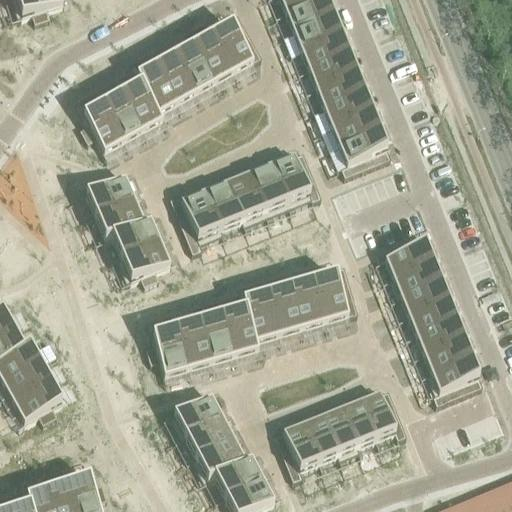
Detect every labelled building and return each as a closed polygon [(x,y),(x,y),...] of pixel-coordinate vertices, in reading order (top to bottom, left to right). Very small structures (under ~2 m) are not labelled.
[(23,0),(13,3),(9,5),(16,29),(31,24),(34,33),(49,28),(46,19),(61,14),(57,0),(23,0)] [(289,0),(285,0),(279,3),(282,10),(292,6),(289,0)] [(282,10),(281,11),(289,29),(327,14),(321,0),(307,0),(301,3),(292,6),(282,10)] [(278,3),(270,6),(273,14),(281,11),(282,10),(279,3),(278,3)] [(327,14),(289,29),(297,48),(334,33),(327,14)] [(236,24),(228,28),(231,34),(233,37),(241,33),(236,24)] [(241,33),(233,37),(238,46),(246,41),(241,33)] [(334,33),(297,48),(304,67),(342,52),(334,33)] [(231,34),(212,45),(233,83),(252,72),(247,63),(242,55),(238,46),(233,37),(231,34)] [(246,41),(238,46),(242,55),(251,50),(246,41)] [(194,55),(193,56),(214,93),(233,83),(212,45),(194,55)] [(251,50),(242,55),(247,63),(256,59),(251,50)] [(191,51),(171,62),(173,67),(174,66),(195,104),(214,93),(193,56),(194,55),(191,51)] [(342,52),(304,67),(312,86),(350,71),(342,52)] [(256,59),(247,63),(252,72),(260,68),(261,67),(256,59)] [(173,67),(155,77),(176,114),(195,104),(174,66),(173,67)] [(350,71),(312,86),(320,105),(357,90),(350,71)] [(155,77),(136,87),(140,93),(160,131),(162,131),(158,124),(176,114),(155,77)] [(357,90),(320,105),(327,124),(365,109),(357,90)] [(140,93),(121,104),(142,142),(160,131),(140,93)] [(121,104),(102,115),(123,152),(142,142),(121,104)] [(365,109),(327,124),(335,143),(373,127),(365,109)] [(87,135),(79,139),(87,154),(95,149),(103,163),(123,152),(102,115),(82,126),(87,135)] [(373,127),(335,143),(343,162),(380,146),(373,127)] [(380,146),(343,162),(350,181),(351,180),(361,176),(370,173),(379,169),(388,165),(380,146)] [(301,162),(293,165),(297,175),(306,171),(302,162),(301,162)] [(293,165),(270,175),(288,219),(311,209),(308,202),(304,193),(301,184),(297,175),(293,165)] [(388,165),(379,169),(382,176),(391,173),(388,165)] [(379,169),(370,173),(373,180),(382,176),(379,169)] [(306,171),(297,175),(301,184),(309,180),(306,171)] [(370,173),(361,176),(364,184),(373,180),(370,173)] [(270,175),(247,184),(265,228),(288,219),(270,175)] [(361,176),(351,180),(354,188),(364,184),(361,176)] [(309,180),(301,184),(304,193),(313,189),(309,180)] [(350,181),(342,184),(345,191),(354,188),(351,180),(350,181)] [(247,184),(225,193),(241,233),(242,237),(265,228),(247,184)] [(94,200),(85,204),(94,227),(134,210),(124,187),(109,194),(105,185),(90,191),(94,200)] [(313,189),(304,193),(308,202),(316,198),(315,194),(313,189)] [(225,193),(203,202),(219,242),(220,241),(241,233),(225,193)] [(316,198),(308,202),(311,209),(312,211),(320,208),(316,198)] [(203,202),(180,211),(182,216),(186,227),(191,238),(195,249),(196,251),(198,255),(222,245),(220,241),(219,242),(203,202)] [(169,208),(173,219),(182,216),(180,211),(177,204),(169,208)] [(134,210),(94,227),(103,248),(103,249),(143,232),(134,210)] [(182,216),(173,219),(178,230),(186,227),(182,216)] [(186,227),(178,230),(182,241),(191,238),(186,227)] [(143,232),(103,249),(104,250),(111,247),(119,268),(120,269),(159,252),(150,230),(143,232)] [(191,238),(182,241),(187,253),(195,249),(191,238)] [(418,242),(409,246),(412,253),(421,250),(418,242)] [(409,246),(400,250),(403,257),(412,253),(409,246)] [(195,249),(187,253),(191,264),(200,260),(198,255),(196,251),(195,249)] [(384,264),(383,265),(391,284),(429,269),(421,250),(412,253),(403,257),(393,261),(384,264)] [(400,250),(390,253),(393,261),(403,257),(400,250)] [(119,268),(115,270),(125,293),(139,288),(143,296),(158,290),(154,281),(169,275),(159,252),(120,269),(119,268)] [(390,253),(381,257),(384,264),(393,261),(390,253)] [(380,258),(372,261),(375,268),(383,265),(384,264),(381,257),(380,258)] [(429,269),(391,284),(398,303),(436,287),(429,269)] [(333,276),(309,282),(323,333),(348,326),(345,316),(342,307),(339,297),(337,288),(334,278),(333,276)] [(343,276),(334,278),(337,288),(345,285),(343,276)] [(309,282),(286,289),(289,298),(288,298),(301,340),(323,333),(309,282)] [(345,285),(337,288),(339,297),(348,295),(345,285)] [(436,287),(398,303),(406,322),(444,306),(436,287)] [(348,295),(339,297),(342,307),(351,304),(348,295)] [(288,298),(265,305),(277,346),(301,340),(288,298)] [(351,304),(342,307),(345,316),(353,314),(351,304)] [(265,305),(242,312),(256,360),(257,359),(255,353),(277,346),(265,305)] [(444,306),(406,322),(414,341),(452,325),(444,306)] [(244,319),(221,326),(233,366),(256,360),(242,312),(241,312),(244,319)] [(353,314),(345,316),(348,326),(356,324),(353,314)] [(0,346),(13,340),(2,321),(0,321),(0,346)] [(195,322),(172,329),(174,335),(187,380),(210,373),(197,328),(195,322)] [(220,322),(197,328),(210,373),(233,366),(221,326),(220,322)] [(452,325),(414,341),(421,360),(459,344),(452,325)] [(154,356),(145,358),(149,374),(159,371),(163,387),(187,380),(174,335),(150,342),(151,346),(154,356)] [(13,340),(0,346),(0,371),(29,355),(28,354),(23,357),(13,340)] [(459,344),(421,360),(429,378),(467,363),(459,344)] [(29,355),(0,371),(0,392),(1,395),(39,374),(29,355)] [(467,363),(429,378),(437,397),(438,397),(447,393),(456,389),(465,386),(475,382),(467,363)] [(39,374),(1,395),(12,414),(50,393),(39,374)] [(475,382),(465,386),(468,393),(478,389),(475,382)] [(465,386),(456,389),(459,397),(468,393),(465,386)] [(456,389),(447,393),(450,401),(459,397),(456,389)] [(50,393),(12,414),(23,434),(37,426),(42,435),(56,427),(51,419),(60,413),(50,393)] [(447,393),(438,397),(441,404),(450,401),(447,393)] [(437,397),(429,401),(432,408),(441,404),(438,397),(437,397)] [(386,400),(378,403),(382,413),(391,409),(387,400),(386,400)] [(378,403),(358,411),(375,452),(395,444),(393,440),(389,431),(386,422),(382,413),(378,403)] [(172,427),(168,429),(180,452),(184,449),(184,448),(222,429),(210,406),(195,414),(191,405),(177,413),(182,421),(172,427)] [(391,409),(382,413),(386,422),(395,418),(391,409)] [(358,411),(339,419),(356,459),(357,459),(375,452),(358,411)] [(395,418),(386,422),(389,431),(398,427),(395,418)] [(339,419),(320,427),(337,467),(336,467),(337,471),(358,463),(357,459),(356,459),(339,419)] [(320,427),(301,434),(318,474),(336,467),(337,467),(320,427)] [(398,427),(389,431),(393,440),(402,436),(399,430),(398,427)] [(222,429),(184,448),(184,449),(194,469),(195,470),(233,450),(222,429)] [(282,442),(285,452),(289,461),(293,470),(296,479),(298,483),(318,474),(301,434),(282,442)] [(402,436),(393,440),(395,444),(397,449),(405,446),(406,446),(402,436)] [(274,445),(273,446),(277,455),(285,452),(282,442),(274,445)] [(194,469),(190,471),(202,494),(213,488),(212,488),(251,468),(250,466),(242,469),(233,450),(195,470),(194,469)] [(285,452),(277,455),(281,464),(289,461),(285,452)] [(289,461),(281,464),(284,473),(293,470),(289,461)] [(251,468),(212,488),(213,488),(224,509),(262,489),(251,468)] [(293,470),(284,473),(288,482),(296,479),(293,470)] [(296,479),(288,482),(290,487),(292,492),(300,488),(298,483),(296,479)] [(69,488),(66,489),(74,511),(96,511),(97,511),(106,509),(101,493),(92,496),(89,487),(70,493),(69,488)] [(50,491),(44,493),(47,501),(50,511),(74,511),(66,489),(51,494),(50,491)] [(262,489),(224,509),(225,511),(271,511),(273,511),(262,489)] [(511,511),(511,491),(461,511),(511,511)] [(46,501),(25,508),(26,511),(50,511),(47,501),(46,501)]
